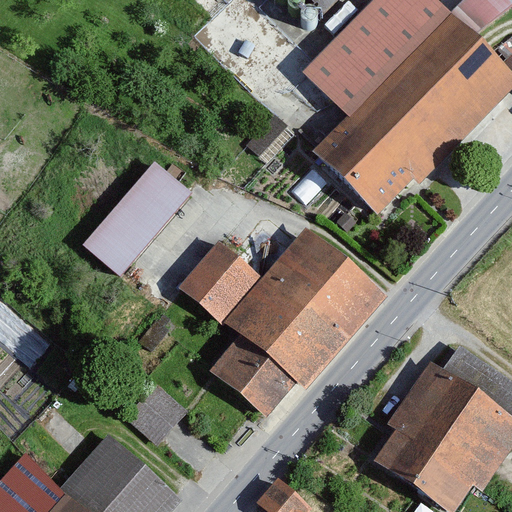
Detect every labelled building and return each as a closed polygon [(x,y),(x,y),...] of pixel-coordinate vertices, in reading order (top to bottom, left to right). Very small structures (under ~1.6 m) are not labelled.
[(341,0),(311,0),(327,15),(341,0)] [(437,0),(387,0),(311,76),(355,120),(321,153),(386,219),(511,94),(511,76),(508,73),(485,46),(437,0)] [(511,0),(461,0),(451,10),(485,46),(511,19),(511,0)] [(160,164),(88,244),(126,277),(197,197),(160,164)] [(268,277),(231,322),(246,334),(217,369),(276,417),(305,383),(313,389),(398,287),(315,219),(268,277)] [(226,241),(187,286),(231,322),(268,277),(226,241)] [(405,428),(383,459),(456,511),(460,511),(481,485),(489,491),(511,459),(511,413),(440,362),(397,423),(405,428)] [(161,387),(130,419),(161,448),(192,416),(161,387)] [(115,434),(68,487),(96,511),(175,511),(188,498),(115,434)] [(0,511),(61,511),(76,495),(68,487),(32,452),(0,489),(0,511)] [(286,478),(265,502),(276,511),(318,511),(321,510),(286,478)] [(95,511),(76,495),(61,511),(95,511)]
